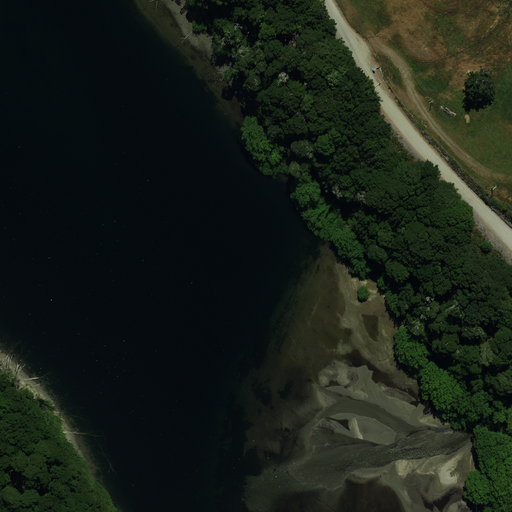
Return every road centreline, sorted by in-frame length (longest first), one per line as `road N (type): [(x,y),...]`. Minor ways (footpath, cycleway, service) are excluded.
road 1 (unclassified): [(330,0),(391,100),(511,237)]
road 2 (track): [(511,176),(501,175),(449,126),(413,57),(374,23),(363,0)]
